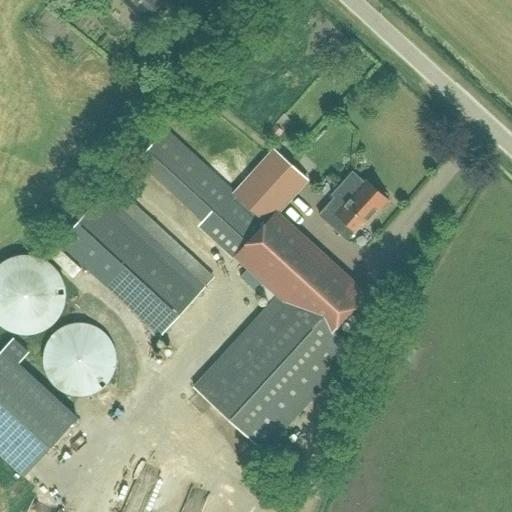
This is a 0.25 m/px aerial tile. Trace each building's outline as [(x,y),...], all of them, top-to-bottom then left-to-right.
[(164,0),(122,0),(142,18),(153,7),(160,13),(169,4),(164,0)] [(285,125),(261,104),(248,119),(271,140),(285,125)] [(206,218),(231,191),(164,129),(140,157),(206,218)] [(278,299),(194,389),(260,450),(344,360),(323,340),(366,295),(276,211),(306,179),(275,151),(245,183),(247,185),(237,196),(266,223),(233,257),(278,299)] [(317,215),(323,220),(345,240),(362,222),(365,226),(387,202),(366,182),(364,185),(351,172),(330,195),(333,198),(317,215)] [(161,335),(200,293),(99,201),(60,243),(161,335)] [(44,346),(42,354),(42,363),(44,371),(47,379),(53,386),(60,391),(64,393),(68,394),(76,396),(85,395),(89,394),(97,391),(104,386),(109,379),(111,375),(113,371),(115,363),(114,354),(112,346),(108,338),(105,335),(99,329),(91,325),(87,324),(78,323),(70,324),(66,325),(58,329),(51,335),(46,342),(44,346)] [(0,351),(0,455),(22,476),(76,417),(19,363),(28,353),(12,339),(0,351)] [(42,501),(36,511),(54,511),(56,508),(42,501)]
